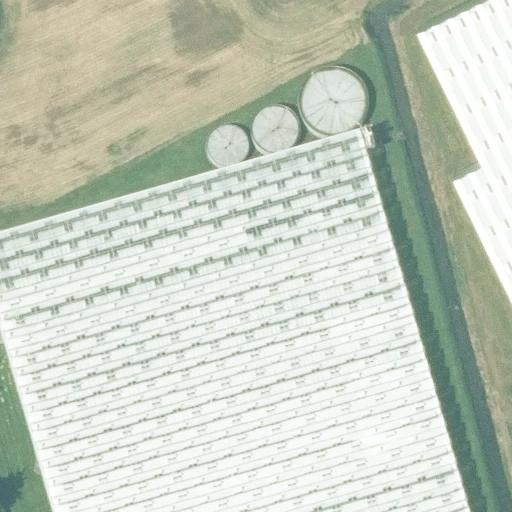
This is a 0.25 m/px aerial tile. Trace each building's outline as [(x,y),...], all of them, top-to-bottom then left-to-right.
[(511,0),(474,0),(416,28),(480,162),(451,176),(511,300),(511,0)] [(333,142),(375,133),(361,68),(304,80),(316,136),(331,133),(333,142)] [(269,159),(307,149),(295,105),(257,115),(269,159)] [(249,166),(249,132),(219,131),(218,165),(249,166)] [(461,511),(355,139),(0,241),(0,338),(49,511),(461,511)]
